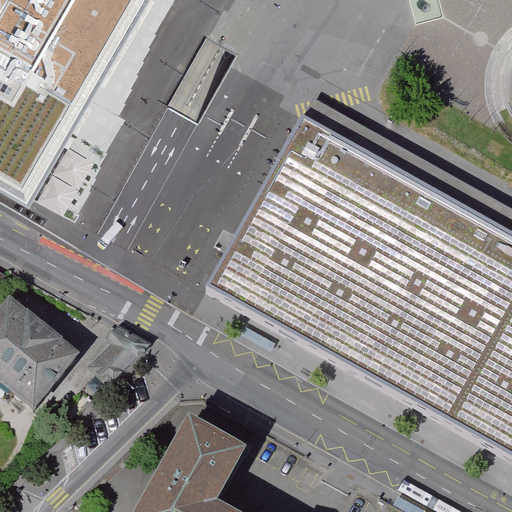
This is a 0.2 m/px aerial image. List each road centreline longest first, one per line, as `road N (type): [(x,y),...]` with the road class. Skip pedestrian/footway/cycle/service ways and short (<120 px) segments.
road 1 (tertiary): [(482,511),(212,354)]
road 2 (tertiary): [(212,354),(0,234)]
road 3 (residential): [(42,511),(212,354)]
